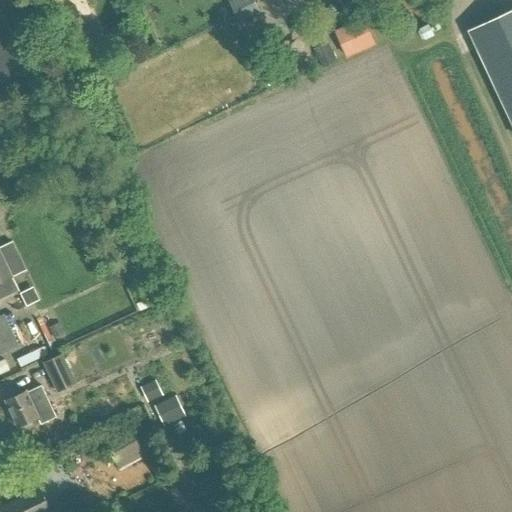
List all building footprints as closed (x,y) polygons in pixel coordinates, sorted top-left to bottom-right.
[(232,0),(233,0),(241,17),(259,8),(254,0),(232,0)] [(77,5),(54,16),(65,39),(89,28),(77,5)] [(511,9),(470,30),(511,118),(511,9)] [(0,84),(30,70),(3,13),(0,13),(0,84)] [(330,30),(343,57),(371,43),(358,16),(330,30)] [(333,59),(324,40),(309,48),(318,66),(333,59)] [(0,282),(12,276),(0,250),(0,282)] [(0,353),(18,345),(4,315),(0,316),(0,353)] [(67,336),(61,322),(50,327),(56,341),(67,336)] [(65,353),(47,360),(60,391),(78,384),(65,353)] [(141,387),(149,402),(164,394),(157,380),(141,387)] [(6,400),(18,426),(38,417),(41,424),(57,417),(42,385),(28,392),(27,391),(6,400)] [(106,447),(120,471),(150,455),(136,430),(106,447)] [(196,483),(206,504),(236,490),(226,469),(196,483)] [(53,504),(57,511),(93,511),(82,489),(53,504)] [(1,510),(2,511),(46,511),(50,510),(40,490),(1,510)]
